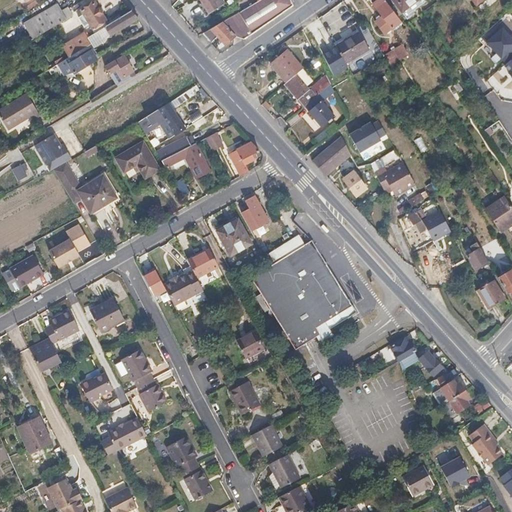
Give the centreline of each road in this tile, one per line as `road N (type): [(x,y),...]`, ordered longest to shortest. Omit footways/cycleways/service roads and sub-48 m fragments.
road 1 (primary): [(477,368),(288,159)]
road 2 (residential): [(248,502),(123,254)]
road 3 (residential): [(123,254),(288,159)]
road 4 (residential): [(0,324),(123,254)]
